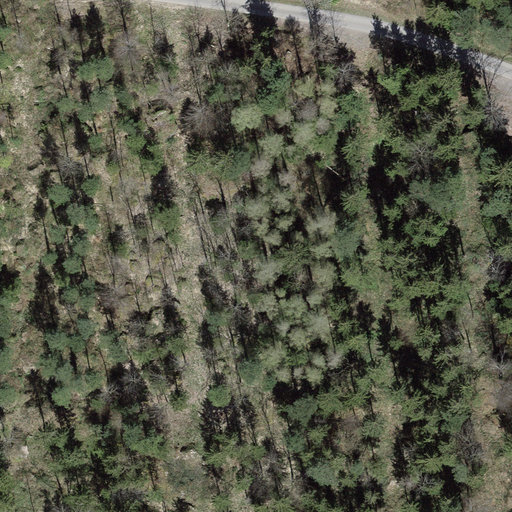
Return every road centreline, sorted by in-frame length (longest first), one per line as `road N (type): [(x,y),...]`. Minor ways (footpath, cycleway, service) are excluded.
road 1 (track): [(0,450),(511,210)]
road 2 (unclassified): [(227,0),(355,18),(511,73)]
